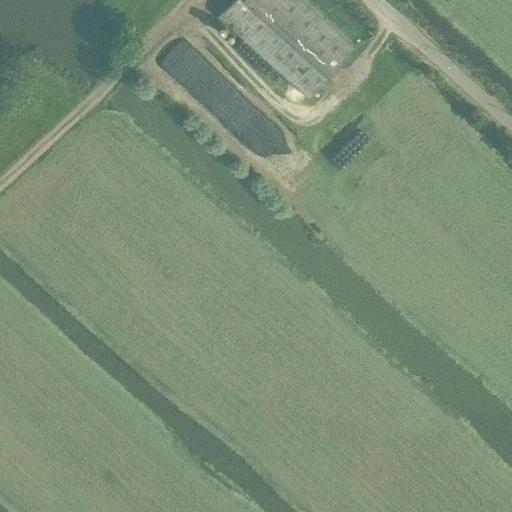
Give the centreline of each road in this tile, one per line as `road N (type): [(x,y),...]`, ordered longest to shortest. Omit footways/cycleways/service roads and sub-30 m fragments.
road 1 (track): [(0,184),(131,58)]
road 2 (tertiary): [(511,118),(380,0)]
